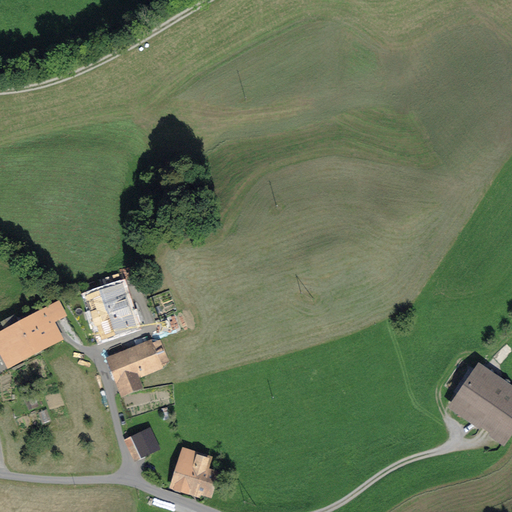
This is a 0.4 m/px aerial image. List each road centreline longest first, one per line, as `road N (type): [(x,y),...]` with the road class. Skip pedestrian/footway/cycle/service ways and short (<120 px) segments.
road 1 (track): [(210,0),(67,81),(0,92)]
road 2 (unclassified): [(0,474),(131,482),(205,511)]
road 3 (track): [(68,306),(104,371),(131,482)]
